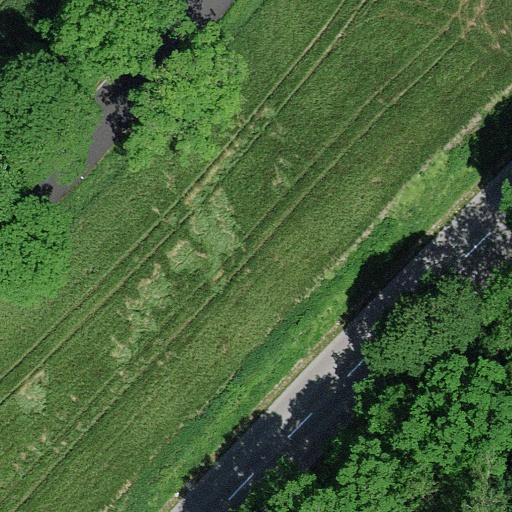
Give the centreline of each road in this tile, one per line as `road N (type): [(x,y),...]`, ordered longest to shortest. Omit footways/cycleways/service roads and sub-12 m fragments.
road 1 (tertiary): [(221,511),(511,220)]
road 2 (tertiary): [(0,211),(219,0)]
